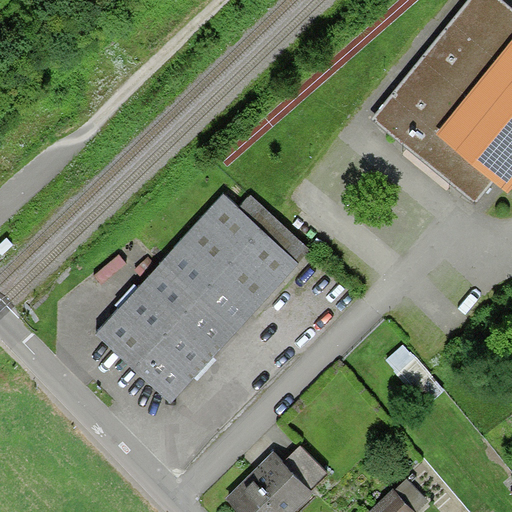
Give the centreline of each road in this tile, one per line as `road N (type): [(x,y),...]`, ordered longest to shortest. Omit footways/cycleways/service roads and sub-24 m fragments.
road 1 (residential): [(511,230),(501,242),(487,236),(400,269),(165,487)]
road 2 (track): [(222,0),(0,210)]
road 3 (residential): [(0,315),(165,487)]
